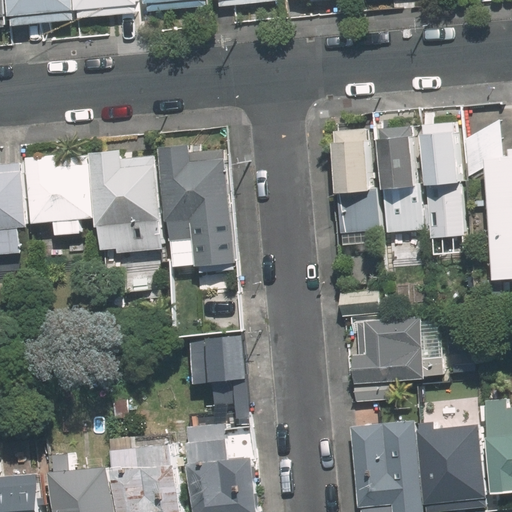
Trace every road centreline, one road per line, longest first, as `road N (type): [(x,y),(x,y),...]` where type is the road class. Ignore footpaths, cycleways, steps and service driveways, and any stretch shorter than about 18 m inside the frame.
road 1 (residential): [(307,511),(267,71)]
road 2 (residential): [(0,97),(267,71)]
road 3 (residential): [(267,71),(511,48)]
